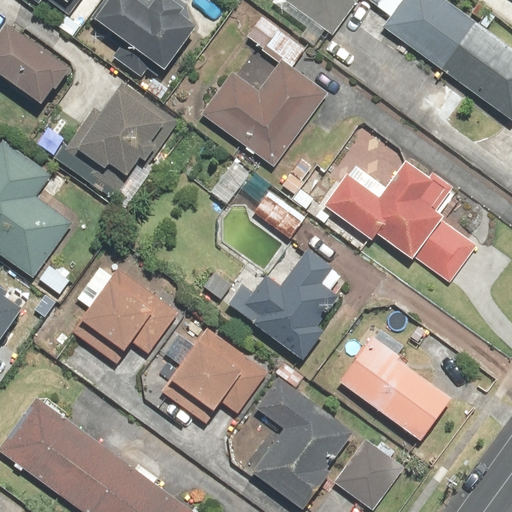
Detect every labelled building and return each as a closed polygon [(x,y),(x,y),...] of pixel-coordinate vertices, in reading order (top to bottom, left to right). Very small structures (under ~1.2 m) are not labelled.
[(145,0),(109,0),(93,23),(163,74),(194,32),(188,27),(198,12),(181,0),(149,0),(148,1),(145,0)] [(363,0),(288,0),(285,4),(331,39),(340,28),(354,38),(371,15),(359,6),(363,0)] [(511,51),(441,0),(404,0),(384,29),(511,121),(511,51)] [(279,63),(257,92),(231,73),(200,115),(272,170),(329,96),(291,67),(304,51),(263,20),(248,40),(279,63)] [(0,37),(0,78),(41,111),(71,72),(10,25),(0,37)] [(103,116),(93,110),(70,149),(124,181),(136,160),(154,171),(184,120),(123,83),(103,116)] [(0,258),(38,284),(75,230),(33,202),(49,178),(2,146),(0,147),(0,258)] [(252,175),(234,161),(210,193),(228,207),(252,175)] [(382,200),(349,176),(325,210),(371,243),(375,238),(411,264),(415,258),(451,284),(478,247),(432,213),(447,192),(408,164),(382,200)] [(267,193),(251,213),(290,242),(305,222),(267,193)] [(321,339),(324,334),(318,330),(340,302),(329,293),(340,279),(307,253),(281,286),(269,276),(243,309),(257,320),(251,327),(300,365),(314,347),(321,353),(328,344),(321,339)] [(126,270),(82,324),(121,355),(130,343),(146,356),(180,314),(126,270)] [(0,287),(0,341),(23,308),(5,296),(7,293),(0,287)] [(267,374),(206,331),(194,349),(178,338),(166,356),(181,367),(171,382),(216,414),(222,405),(237,416),(267,374)] [(367,341),(336,384),(421,444),(451,401),(367,341)] [(279,380),(257,411),(284,430),(253,476),(303,511),(307,511),(331,479),(322,473),(331,459),(334,461),(354,432),(279,380)] [(200,511),(38,391),(0,442),(0,448),(85,511),(200,511)] [(405,469),(367,441),(336,483),(374,511),(405,469)]
